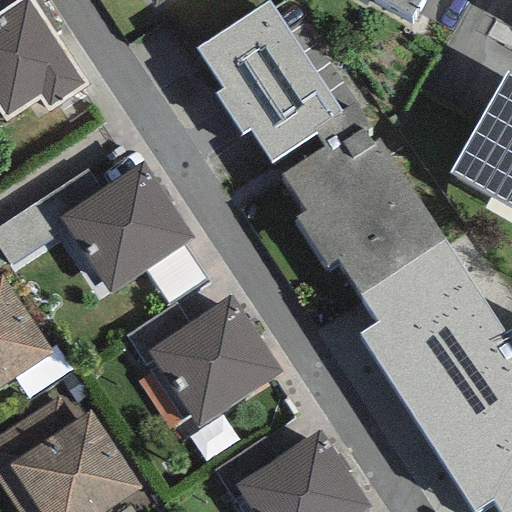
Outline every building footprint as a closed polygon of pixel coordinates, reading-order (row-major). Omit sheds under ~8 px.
[(145,0),(155,14),(175,0),(145,0)] [(354,0),(411,32),(429,0),(354,0)] [(28,4),(0,22),(0,118),(6,128),(41,105),(49,116),(86,92),(28,4)] [(269,13),(195,59),(222,102),(213,108),(239,151),(251,144),(268,172),(315,143),(327,162),(286,187),(310,226),(299,232),(326,276),(338,268),(360,303),(441,253),(356,116),(339,126),(269,13)] [(511,88),(507,86),(450,187),(511,221),(511,88)] [(105,193),(60,221),(62,225),(111,300),(194,246),(143,168),(105,193)] [(105,193),(89,169),(38,203),(56,230),(62,225),(60,221),(105,193)] [(0,397),(53,362),(1,283),(0,284),(0,397)] [(193,328),(148,356),(150,360),(199,435),(282,381),(231,303),(193,328)] [(193,328),(177,304),(126,338),(144,365),(150,360),(148,356),(193,328)] [(55,404),(0,439),(0,490),(14,511),(117,511),(140,497),(88,418),(72,429),(55,404)] [(278,462),(233,492),(237,498),(246,511),(368,511),(320,436),(278,462)] [(278,462),(264,441),(213,475),(231,502),(237,498),(233,492),(278,462)]
